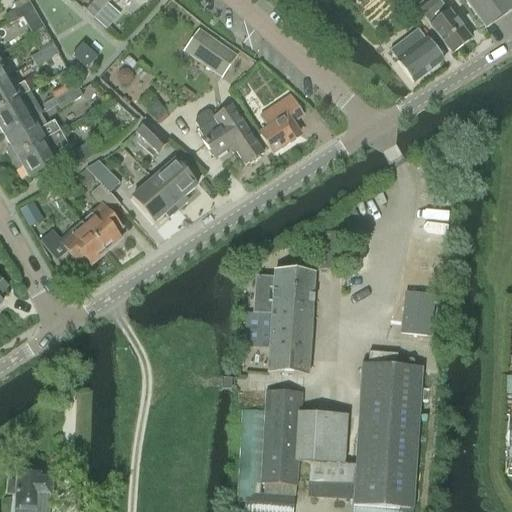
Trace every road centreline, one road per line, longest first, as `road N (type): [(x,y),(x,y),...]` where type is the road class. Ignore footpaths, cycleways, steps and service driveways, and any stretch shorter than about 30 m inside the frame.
road 1 (tertiary): [(58,329),(378,125)]
road 2 (residential): [(378,125),(240,0)]
road 3 (tertiary): [(378,125),(511,41)]
road 4 (residential): [(58,329),(0,222)]
